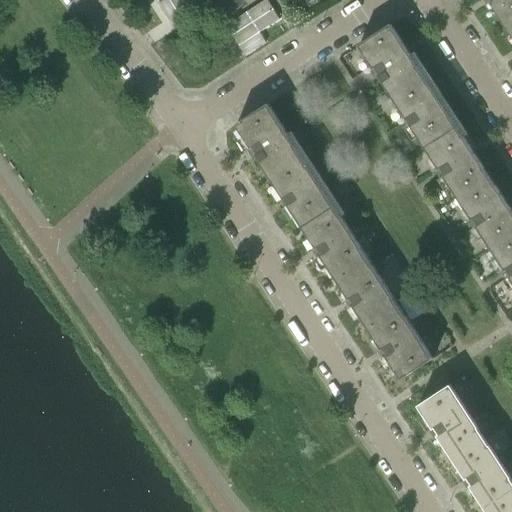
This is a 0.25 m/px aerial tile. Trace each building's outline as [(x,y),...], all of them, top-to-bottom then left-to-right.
[(197,0),(163,0),(157,4),(171,24),(201,5),(197,0)] [(204,0),(208,7),(219,12),(230,11),(240,4),(241,0),(204,0)] [(267,0),(264,0),(226,25),(246,55),(266,42),(259,32),(280,19),(267,0)] [(511,0),(486,0),(489,4),(491,4),(504,25),(511,19),(511,0)] [(456,125),(410,55),(390,24),(358,45),(372,68),(370,69),(375,77),(378,76),(424,147),(456,125)] [(333,205),(289,137),(268,104),(235,125),(249,147),(248,147),(254,156),(255,155),(301,226),(333,205)] [(470,147),(456,125),(424,147),(457,197),(489,176),(476,156),(476,155),(476,154),(475,154),(471,148),(472,148),(471,147),(470,147)] [(503,197),(489,176),(457,197),(490,248),(511,232),(511,211),(509,206),(509,204),(508,205),(504,199),(504,198),(504,197),(503,197)] [(333,205),(301,226),(334,277),(367,256),(333,205)] [(511,232),(490,248),(511,281),(511,232)] [(367,256),(334,277),(348,298),(347,299),(352,307),(353,307),(366,326),(399,305),(367,256)] [(399,305),(366,326),(380,348),(379,349),(385,358),(386,357),(400,379),(433,358),(399,305)] [(437,436),(450,456),(483,435),(450,384),(417,405),(432,428),(431,428),(436,437),(437,436)] [(511,479),(483,435),(450,456),(464,477),(464,479),(469,487),(470,487),(483,506),(511,486),(511,479)] [(511,511),(511,486),(483,506),(486,511),(511,511)]
